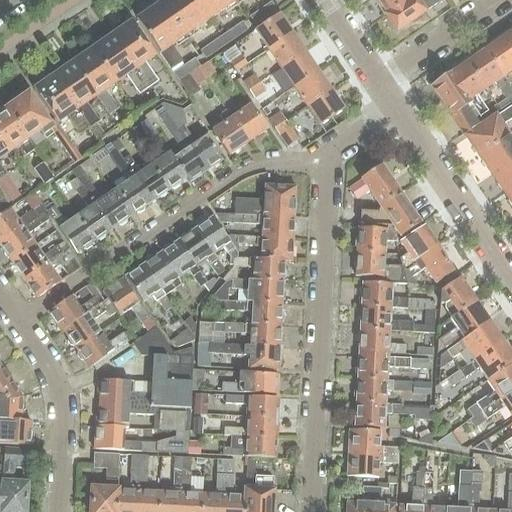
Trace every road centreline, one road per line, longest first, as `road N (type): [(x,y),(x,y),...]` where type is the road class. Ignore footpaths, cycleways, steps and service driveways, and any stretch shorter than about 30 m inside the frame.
road 1 (residential): [(327,165),(276,162),(238,172),(18,321)]
road 2 (residential): [(310,511),(327,165)]
road 3 (residential): [(511,281),(394,108)]
road 4 (residential): [(58,511),(61,401),(18,321)]
road 5 (residential): [(377,82),(499,0)]
